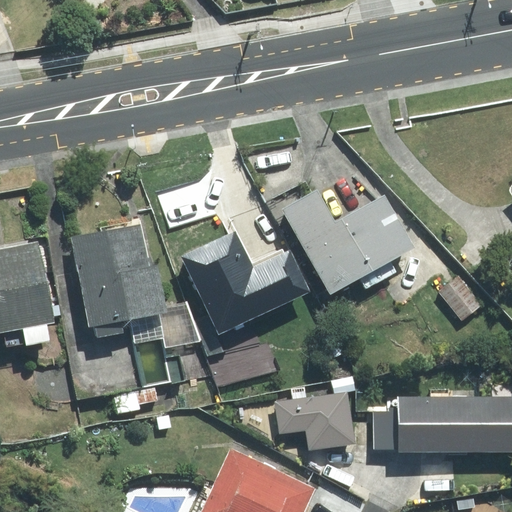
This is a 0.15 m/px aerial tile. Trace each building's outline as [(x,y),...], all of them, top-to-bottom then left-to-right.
[(389,261),(414,247),(385,195),(335,223),(317,191),(283,210),(330,295),(360,278),(366,288),(395,272),(389,261)] [(96,326),(98,337),(123,332),(121,321),(167,312),(157,265),(150,267),(141,223),(70,237),(88,328),(96,326)] [(236,231),(182,256),(219,334),(310,291),(290,250),(284,253),(283,250),(251,264),(236,231)] [(0,333),(4,333),(6,347),(27,343),(27,345),(50,341),(47,324),(55,322),(39,240),(0,248),(0,333)] [(458,277),(439,292),(462,320),(481,305),(458,277)] [(275,402),(279,434),(306,430),(309,450),(355,444),(348,392),(275,402)] [(511,396),(398,397),(398,408),(389,408),(389,412),(374,412),(374,449),(398,449),(398,452),(511,451),(511,396)] [(305,511),(316,490),(231,450),(201,511),(305,511)]
